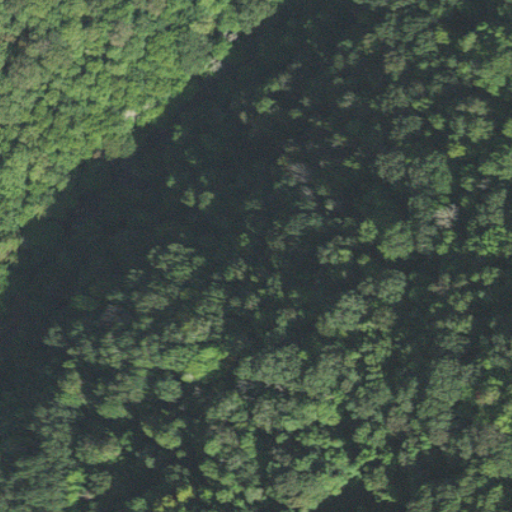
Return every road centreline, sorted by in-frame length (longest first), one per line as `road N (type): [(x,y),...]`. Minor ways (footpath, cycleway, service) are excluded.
road 1 (track): [(0,379),(97,247),(159,213),(200,150),(265,109),(342,0)]
road 2 (track): [(129,511),(199,451),(249,366),(449,243),(511,178)]
